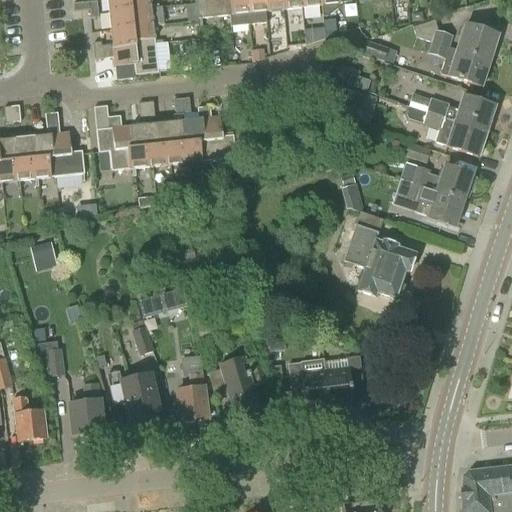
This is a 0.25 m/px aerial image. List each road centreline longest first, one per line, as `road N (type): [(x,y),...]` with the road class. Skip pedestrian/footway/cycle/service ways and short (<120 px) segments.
road 1 (residential): [(0,500),(442,445)]
road 2 (residential): [(307,73),(78,96),(62,83),(38,85)]
road 3 (tertiary): [(442,445),(511,217)]
